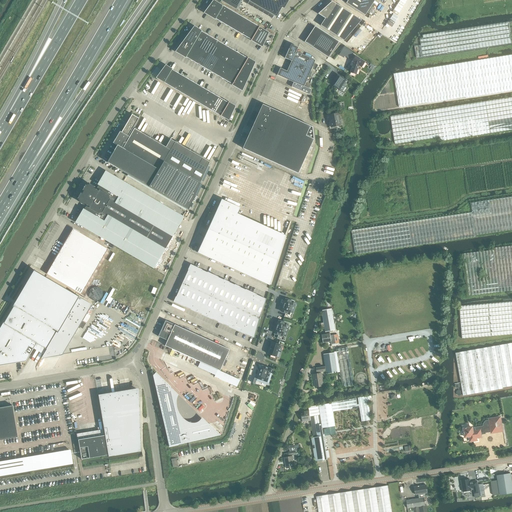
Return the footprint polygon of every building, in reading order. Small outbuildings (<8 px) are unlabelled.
[(220,3),(215,0),(212,0),(203,13),(211,17),(220,3)] [(221,0),(221,1),(236,9),(241,0),(221,0)] [(288,0),(249,0),(249,1),(274,15),(276,17),(282,7),(284,8),(288,0)] [(347,0),(346,3),(365,15),(374,2),(374,0),(347,0)] [(393,18),(403,2),(399,0),(397,0),(388,15),(393,18)] [(320,25),(343,40),(361,20),(332,1),(318,14),(325,18),(320,25)] [(216,19),(218,20),(225,7),(224,6),(224,5),(220,3),(211,17),(216,20),(216,19)] [(224,24),(231,11),(225,7),(218,20),(224,24)] [(238,14),(231,11),(224,24),(230,27),(238,14)] [(236,31),(244,18),(238,14),(230,27),(236,31)] [(250,21),(244,18),(236,31),(242,34),(250,21)] [(242,34),(248,38),(256,25),(250,21),(242,34)] [(511,21),(508,22),(422,35),(423,38),(420,38),(421,45),(414,46),(416,58),(511,43),(511,42),(511,21)] [(258,26),(256,25),(248,38),(250,39),(250,40),(253,42),(262,27),(258,25),(258,26)] [(230,84),(242,91),(255,62),(247,57),(246,58),(202,32),(202,31),(194,26),(175,52),(186,58),(187,57),(231,84),(230,84)] [(304,42),(328,57),(338,42),(315,26),(304,42)] [(266,29),(262,27),(253,42),(262,47),(269,31),(266,29)] [(280,68),(277,75),(293,82),(291,87),(309,94),(311,89),(308,88),(310,84),(305,82),(313,65),(315,60),(296,51),(298,47),(291,44),(284,58),(291,61),(289,64),(287,71),(280,68)] [(399,107),(466,97),(466,98),(511,90),(511,54),(394,74),(399,107)] [(352,66),(350,72),(356,74),(358,65),(361,67),(364,62),(355,56),(352,60),(351,62),(349,65),(350,65),(352,66)] [(170,68),(165,65),(156,78),(162,82),(170,68)] [(170,68),(162,82),(167,85),(175,71),(172,70),(172,69),(170,68)] [(173,88),(180,75),(175,71),(167,85),(173,88)] [(336,82),(333,86),(340,91),(347,81),(338,74),(334,80),(336,82)] [(186,78),(180,75),(173,88),(178,91),(186,78)] [(183,94),(191,81),(186,78),(178,91),(183,94)] [(196,84),(191,81),(183,94),(189,97),(196,84)] [(194,100),(202,87),(196,84),(189,97),(194,100)] [(207,90),(202,87),(194,100),(199,103),(207,90)] [(205,107),(212,93),(207,90),(199,103),(205,107)] [(218,97),(212,93),(205,107),(210,110),(218,97)] [(215,113),(223,100),(218,97),(210,110),(215,113)] [(511,97),(435,109),(390,116),(395,144),(439,137),(440,141),(511,129),(511,97)] [(223,100),(215,113),(221,116),(229,102),(228,102),(228,103),(223,100)] [(235,106),(229,102),(221,116),(228,120),(235,106)] [(244,149),(298,173),(307,152),(290,144),(300,121),(264,105),(244,149)] [(330,122),(331,127),(340,125),(342,124),(341,120),(339,120),(338,113),(326,115),(327,120),(330,120),(330,122)] [(117,145),(107,162),(188,210),(210,162),(171,139),(166,147),(133,128),(138,118),(132,114),(121,132),(120,131),(113,142),(117,145)] [(312,127),(300,121),(290,144),(307,152),(313,139),(312,127)] [(76,222),(153,267),(173,234),(155,224),(159,216),(131,200),(137,190),(106,172),(96,189),(94,187),(94,186),(89,183),(88,184),(87,183),(86,185),(85,184),(82,190),(83,190),(81,193),(80,192),(77,197),(79,198),(78,200),(79,200),(78,201),(84,205),(84,203),(87,205),(76,222)] [(511,196),(470,203),(472,213),(409,222),(352,230),(355,254),(476,237),(475,236),(511,230),(511,196)] [(239,208),(221,199),(207,229),(197,252),(218,262),(269,285),(285,235),(280,233),(237,213),(239,208)] [(73,229),(68,236),(83,244),(87,237),(73,229)] [(78,252),(83,244),(68,236),(64,243),(78,252)] [(78,252),(83,255),(92,240),(87,237),(83,244),(78,252)] [(92,240),(83,255),(89,258),(97,243),(92,240)] [(83,255),(78,252),(64,243),(51,265),(46,274),(81,294),(99,264),(94,261),(89,258),(83,255)] [(102,246),(97,243),(89,258),(94,261),(102,246)] [(511,245),(494,248),(494,250),(462,254),(467,296),(511,290),(511,245)] [(108,249),(102,246),(94,261),(99,264),(108,249)] [(112,252),(96,280),(141,305),(157,278),(112,252)] [(199,290),(207,272),(190,264),(173,302),(190,309),(199,290)] [(14,305),(0,328),(0,364),(26,361),(36,343),(46,349),(41,358),(62,355),(92,304),(82,299),(33,270),(15,300),(13,305),(14,305)] [(212,274),(207,272),(199,290),(204,293),(212,274)] [(210,295),(218,277),(212,274),(204,293),(210,295)] [(223,279),(218,277),(210,295),(215,298),(223,279)] [(215,298),(221,300),(226,303),(234,284),(223,279),(215,298)] [(240,287),(234,284),(226,303),(231,305),(240,287)] [(237,308),(245,289),(240,287),(231,305),(237,308)] [(251,292),(245,289),(237,308),(242,310),(251,292)] [(204,293),(199,290),(190,309),(196,312),(204,293)] [(256,294),(251,292),(242,310),(248,313),(256,294)] [(204,293),(196,312),(201,314),(210,295),(204,293)] [(266,298),(256,294),(248,313),(260,318),(266,298)] [(215,298),(210,295),(201,314),(207,317),(215,298)] [(207,317),(212,319),(221,300),(215,298),(207,317)] [(281,311),(283,312),(285,312),(284,316),(291,319),(293,314),(289,313),(293,301),(285,299),(281,311)] [(221,300),(212,319),(223,324),(231,305),(226,303),(221,300)] [(511,301),(468,305),(459,306),(462,338),(511,334),(511,301)] [(237,308),(231,305),(223,324),(228,326),(237,308)] [(242,310),(237,308),(228,326),(239,331),(248,313),(242,310)] [(330,335),(330,331),(335,330),(331,309),(323,310),(322,313),(324,322),(326,334),(322,335),(323,342),(331,341),(331,344),(336,343),(334,335),(330,335)] [(260,318),(248,313),(239,331),(253,338),(260,318)] [(165,345),(218,369),(220,370),(229,349),(165,320),(158,336),(167,340),(165,345)] [(278,320),(274,333),(275,333),(276,333),(280,334),(282,335),(285,325),(286,323),(280,321),(278,320)] [(272,341),(268,354),(270,354),(275,356),(279,357),(282,348),(278,347),(279,344),(277,343),(274,342),(272,341)] [(511,342),(455,353),(463,395),(503,388),(502,387),(511,385),(511,342)] [(345,347),(336,349),(337,351),(340,372),(343,387),(355,385),(349,349),(348,347),(345,347)] [(332,352),(324,353),(326,366),(326,370),(327,370),(327,373),(337,372),(338,371),(334,352),(332,352)] [(258,375),(257,378),(267,382),(270,373),(272,368),(266,366),(262,365),(258,375)] [(318,373),(314,374),(316,386),(324,385),(322,372),(322,371),(326,370),(326,366),(317,367),(318,372),(318,373)] [(170,386),(156,372),(153,375),(169,446),(221,434),(209,423),(182,429),(183,428),(182,429),(180,428),(181,427),(180,427),(180,428),(170,386)] [(139,398),(138,391),(138,390),(137,389),(136,389),(98,395),(105,436),(108,455),(108,456),(141,451),(139,398)] [(356,398),(332,402),(333,411),(359,407),(362,421),(371,420),(367,396),(358,397),(359,404),(357,404),(356,398)] [(332,403),(318,405),(321,423),(322,428),(335,426),(333,411),(332,403)] [(304,413),(302,413),(303,421),(310,420),(311,425),(321,423),(318,405),(318,404),(312,405),(308,406),(309,410),(304,411),(304,413)] [(0,407),(0,439),(18,437),(12,405),(0,407)] [(465,437),(469,436),(470,441),(476,440),(476,437),(481,437),(480,433),(491,431),(491,433),(502,431),(500,417),(489,419),(489,420),(485,421),(483,424),(484,426),(474,427),(475,428),(472,428),(472,427),(464,429),(464,431),(462,433),(465,435),(465,437)] [(321,423),(311,425),(313,436),(313,438),(311,438),(315,462),(317,461),(327,460),(322,428),(321,423)] [(417,436),(412,437),(412,438),(413,442),(413,443),(414,442),(414,443),(416,442),(417,442),(418,443),(428,441),(427,437),(429,437),(428,430),(423,431),(423,430),(416,431),(417,436)] [(82,460),(108,455),(105,436),(78,440),(82,460)] [(300,444),(289,446),(290,451),(289,451),(289,452),(295,451),(295,450),(300,449),(301,449),(300,444)] [(0,474),(73,464),(71,449),(0,459),(0,474)] [(287,468),(294,467),(292,456),(284,458),(285,462),(286,462),(287,468)] [(497,480),(491,481),(491,483),(492,490),(493,495),(500,494),(500,495),(511,492),(511,481),(511,473),(497,475),(497,480)] [(462,480),(461,480),(463,491),(471,490),(474,489),(475,497),(479,497),(477,481),(473,482),(470,483),(469,479),(466,480),(465,479),(462,479),(462,480)] [(418,494),(419,498),(407,500),(406,500),(408,511),(427,511),(426,505),(425,505),(424,498),(423,493),(428,493),(426,485),(415,487),(416,495),(418,494)] [(392,511),(388,486),(342,493),(316,497),(318,511),(392,511)]
